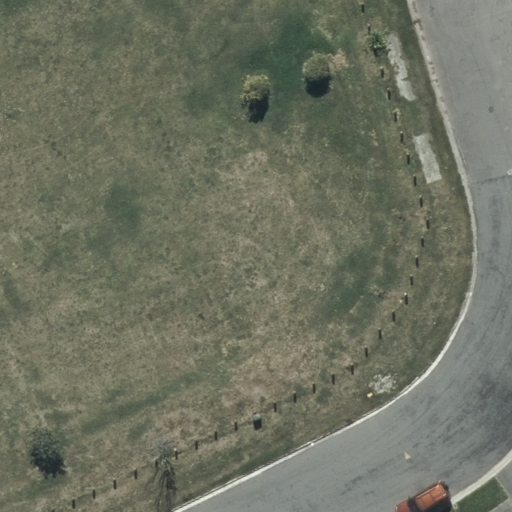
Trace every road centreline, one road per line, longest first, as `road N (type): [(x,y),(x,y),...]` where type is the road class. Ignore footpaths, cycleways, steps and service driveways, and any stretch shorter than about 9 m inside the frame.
road 1 (residential): [(306,511),(455,427),(511,372)]
road 2 (residential): [(511,118),(474,0)]
